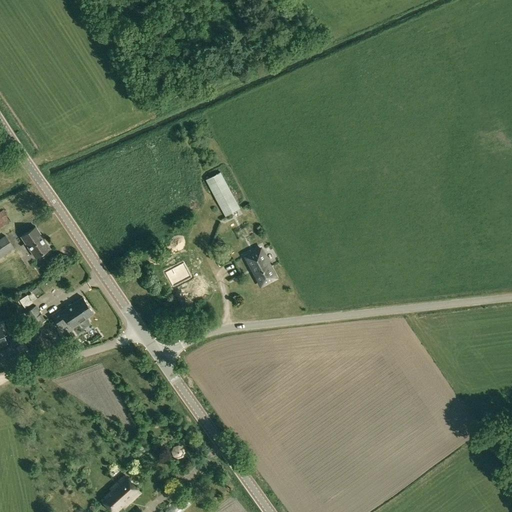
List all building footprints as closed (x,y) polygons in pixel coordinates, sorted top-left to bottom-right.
[(251,230),(220,172),(206,180),(236,237),(251,230)] [(0,228),(11,221),(4,210),(0,211),(0,228)] [(21,236),(35,258),(50,248),(35,227),(21,236)] [(0,257),(14,248),(5,235),(0,238),(0,257)] [(246,257),(261,286),(277,278),(261,248),(246,257)] [(173,288),(191,279),(192,278),(184,263),(165,273),(173,288)] [(190,285),(199,298),(212,289),(203,276),(190,285)] [(189,286),(185,289),(196,300),(199,298),(189,286)] [(25,307),(32,302),(27,295),(20,299),(25,307)] [(52,315),(60,328),(69,322),(72,327),(79,323),(80,324),(81,325),(82,326),(83,327),(86,327),(88,325),(89,324),(89,323),(89,322),(89,321),(89,320),(89,319),(87,317),(93,314),(83,297),(62,311),(61,310),(52,315)] [(23,314),(33,329),(46,320),(36,305),(23,314)] [(0,319),(0,323),(5,334),(12,331),(6,317),(0,319)] [(51,344),(42,331),(25,342),(34,356),(51,344)] [(31,363),(32,370),(41,368),(40,361),(31,363)] [(174,456),(178,458),(182,456),(184,452),(182,448),(178,446),(174,448),(172,452),(174,456)] [(102,500),(113,511),(114,511),(122,504),(124,506),(139,492),(124,476),(111,489),(112,490),(102,500)] [(180,511),(191,500),(185,495),(170,511),(180,511)]
